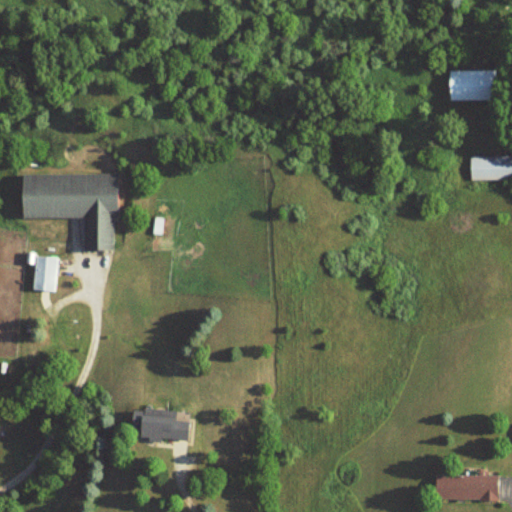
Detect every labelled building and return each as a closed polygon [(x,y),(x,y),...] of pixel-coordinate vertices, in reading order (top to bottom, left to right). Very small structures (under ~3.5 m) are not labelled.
[(500,70),(453,70),(453,100),(499,101),(500,70)] [(469,181),(511,180),(511,156),(469,156),(469,181)] [(27,218),(85,218),(85,250),(114,250),(114,218),(121,218),(120,174),(27,174),(27,218)] [(59,256),(37,256),(37,291),(59,291),(59,256)] [(138,430),(147,431),(147,437),(194,443),(197,419),(140,412),(138,430)] [(441,475),(441,500),(504,501),(504,476),(441,475)]
